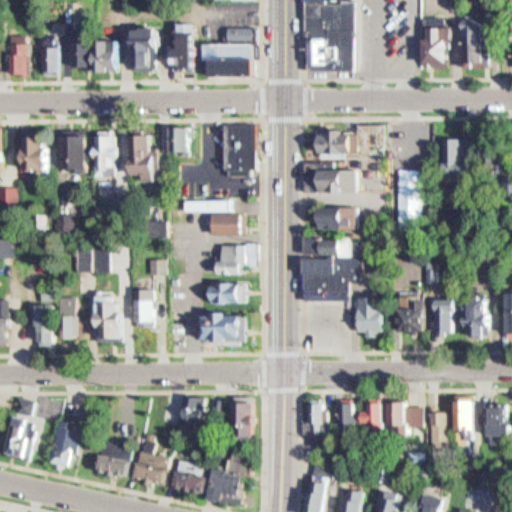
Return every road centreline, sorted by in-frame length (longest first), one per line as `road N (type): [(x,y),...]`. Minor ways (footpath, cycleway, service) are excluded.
road 1 (residential): [(511,367),(0,373)]
road 2 (residential): [(0,100),(511,95)]
road 3 (tertiary): [(279,511),(283,0)]
road 4 (tertiary): [(150,511),(0,480)]
